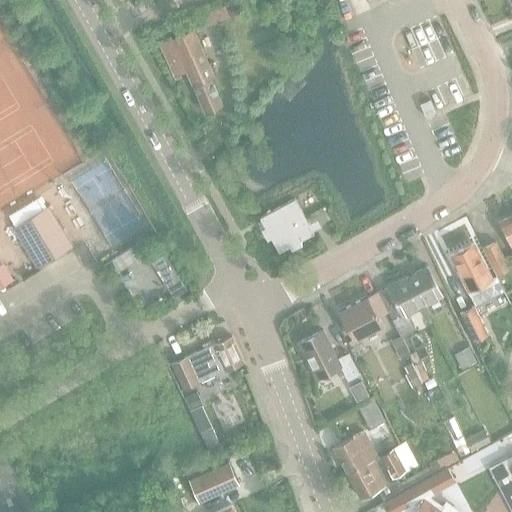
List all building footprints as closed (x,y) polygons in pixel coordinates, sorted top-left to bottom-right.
[(207,76),(210,74),(189,28),(155,42),(170,74),(182,69),(202,111),(219,103),(207,76)] [(430,111),(434,110),(429,98),(419,102),(424,114),(430,111)] [(294,247),(297,246),(299,243),(299,240),(312,233),(293,197),(258,217),(263,227),(262,229),(262,232),(264,236),(266,237),(269,237),(277,252),(288,246),(291,247),(294,247)] [(71,244),(54,217),(47,206),(12,227),(19,238),(36,265),(71,244)] [(511,217),(500,224),(511,248),(511,217)] [(161,243),(155,232),(120,253),(126,263),(161,243)] [(448,255),(466,291),(491,279),(473,243),(448,255)] [(484,250),(497,276),(510,269),(497,244),(484,250)] [(164,250),(150,258),(173,297),(187,289),(164,250)] [(405,276),(419,304),(439,295),(424,267),(405,276)] [(405,312),(419,304),(405,276),(376,291),(386,312),(399,335),(414,328),(405,312)] [(374,318),(386,312),(376,291),(338,311),(352,339),(378,326),(374,318)] [(459,312),(472,339),(486,332),(473,305),(459,312)] [(348,351),(335,358),(321,330),(296,342),(314,378),(339,365),(346,380),(358,373),(348,351)] [(224,370),(243,361),(230,334),(221,339),(215,342),(213,338),(201,344),(203,347),(171,361),(183,388),(216,373),(214,369),(222,366),(224,370)] [(358,406),(370,428),(384,420),(372,399),(358,406)] [(464,439),(470,451),(489,441),(483,429),(464,439)] [(346,472),(375,456),(363,430),(351,436),(332,446),(346,472)] [(392,447),(375,456),(346,472),(360,499),(379,489),(378,488),(388,483),(386,479),(392,476),(404,469),(392,447)] [(436,458),(442,468),(458,460),(453,449),(436,458)] [(188,479),(198,502),(238,483),(224,452),(203,462),(184,470),(188,479)] [(511,485),(511,462),(502,467),(511,485)] [(443,511),(439,509),(437,511),(422,500),(413,511),(443,511)]
